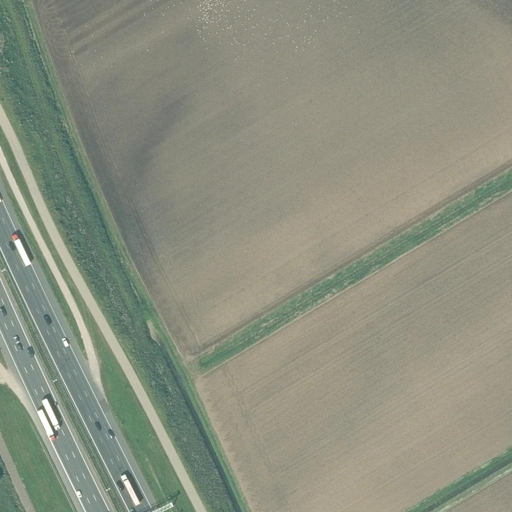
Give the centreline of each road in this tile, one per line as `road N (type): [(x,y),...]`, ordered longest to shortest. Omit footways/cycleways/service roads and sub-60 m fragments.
road 1 (unclassified): [(202,511),(44,214),(0,112)]
road 2 (motorway): [(141,511),(0,219)]
road 3 (track): [(101,431),(89,341),(0,156)]
road 4 (motorway): [(0,298),(96,511)]
